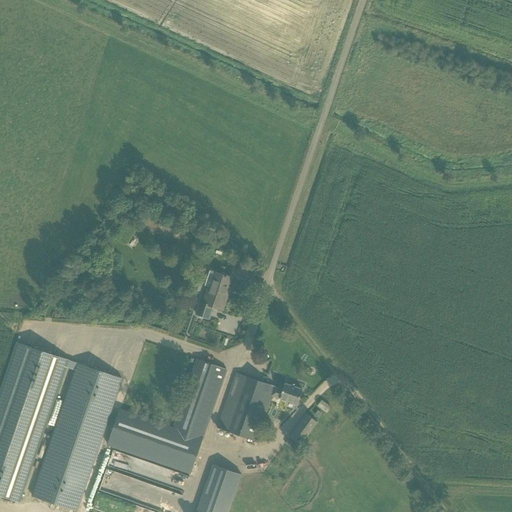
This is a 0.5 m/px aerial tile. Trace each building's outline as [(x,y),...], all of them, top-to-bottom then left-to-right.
[(236,273),(250,277),(253,270),(238,265),(236,273)] [(196,314),(199,315),(209,319),(213,307),(222,310),(228,294),(226,293),(231,278),(216,273),(210,288),(207,287),(206,289),(207,289),(202,305),(199,304),(196,314)] [(0,495),(20,503),(67,363),(68,360),(63,358),(16,343),(0,389),(0,495)] [(196,359),(172,428),(203,438),(226,370),(196,359)] [(77,511),(122,379),(76,363),(31,496),(77,511)] [(232,382),(216,428),(256,441),(269,406),(258,403),(265,383),(236,373),(232,382)] [(269,406),(273,396),(298,404),(299,399),(302,390),(284,384),(282,390),(275,387),(265,383),(258,403),(269,406)] [(321,400),(317,405),(326,413),(331,407),(321,400)] [(190,474),(203,438),(172,428),(119,409),(107,445),(190,474)] [(290,436),(302,445),(318,422),(305,414),(290,436)] [(196,511),(228,511),(241,475),(213,465),(196,511)]
